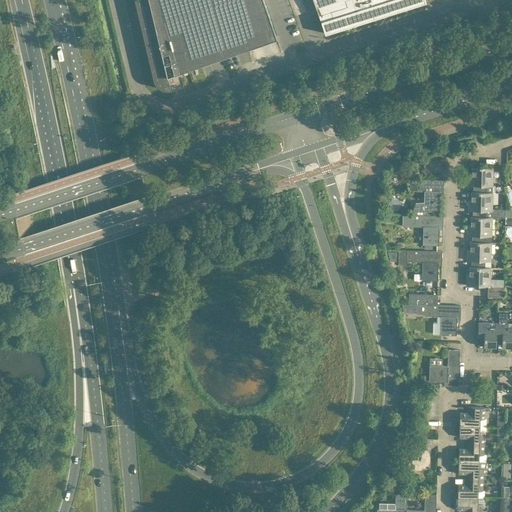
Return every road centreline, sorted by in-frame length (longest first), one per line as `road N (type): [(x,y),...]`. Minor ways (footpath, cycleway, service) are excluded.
road 1 (trunk): [(294,157),(356,354),(353,423),(326,462),(274,486),(202,475),(168,445),(118,363)]
road 2 (unclassified): [(114,0),(136,90),(158,106),(480,0)]
road 3 (trunk): [(118,363),(50,0)]
road 4 (secondary): [(294,116),(0,214)]
road 5 (secondary): [(0,255),(294,157)]
road 6 (primary): [(328,511),(376,448),(389,396),(385,347),(348,226)]
road 7 (trunk): [(21,0),(76,265)]
road 8 (residential): [(468,361),(470,300),(451,277),(455,163),(511,143)]
road 9 (secondary): [(511,44),(294,116)]
road 10 (primary): [(84,316),(79,426),(64,511)]
road 11 (primary): [(84,316),(104,511)]
road 12 (residential): [(445,511),(447,403),(466,389),(468,361)]
road 13 (trunk): [(132,511),(118,363)]
road 14 (primary): [(348,226),(356,161),(401,118)]
